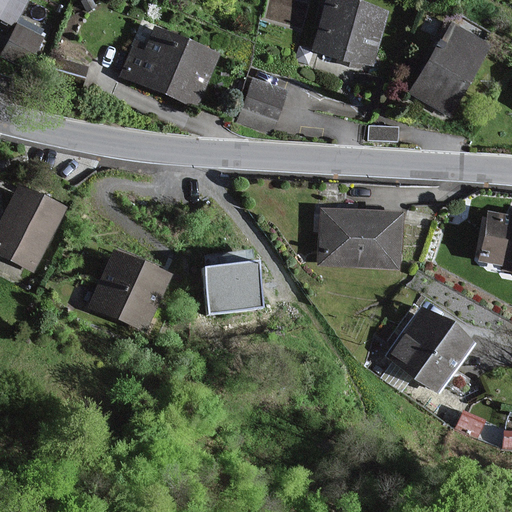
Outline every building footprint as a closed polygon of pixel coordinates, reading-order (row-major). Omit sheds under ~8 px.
[(0,0),(0,17),(14,24),(26,0),(0,0)] [(385,16),(329,1),(316,48),(371,64),(385,16)] [(488,47),(450,25),(410,92),(447,114),(488,47)] [(42,38),(18,26),(3,56),(27,67),(42,38)] [(217,54),(156,28),(146,54),(134,48),(123,74),(196,104),(217,54)] [(82,85),(86,67),(59,60),(54,78),(82,85)] [(285,93),(253,82),(239,121),(270,133),(285,93)] [(66,210),(17,184),(0,216),(0,257),(32,274),(66,210)] [(401,216),(319,210),(314,267),(396,274),(401,216)] [(511,218),(485,213),(476,264),(510,270),(509,275),(511,275),(511,218)] [(163,278),(109,257),(88,308),(142,330),(163,278)] [(263,306),(257,263),(205,269),(210,313),(263,306)] [(465,346),(418,314),(387,358),(434,391),(465,346)] [(456,427),(479,433),(484,414),(461,408),(456,427)] [(511,444),(511,426),(504,426),(503,443),(511,444)]
